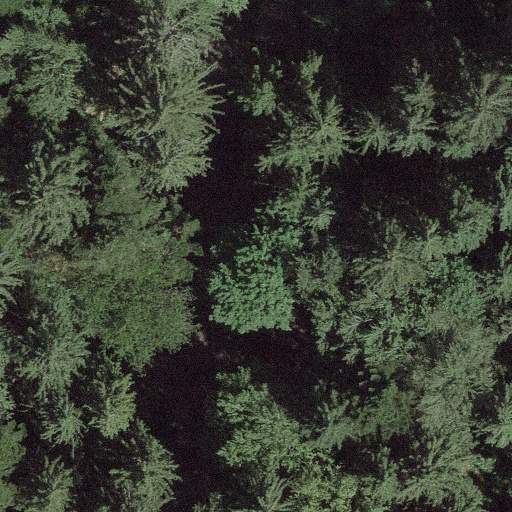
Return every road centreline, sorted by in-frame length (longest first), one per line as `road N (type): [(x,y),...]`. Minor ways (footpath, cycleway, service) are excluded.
road 1 (track): [(205,225),(204,511)]
road 2 (track): [(315,511),(205,284)]
road 3 (track): [(233,0),(205,225)]
